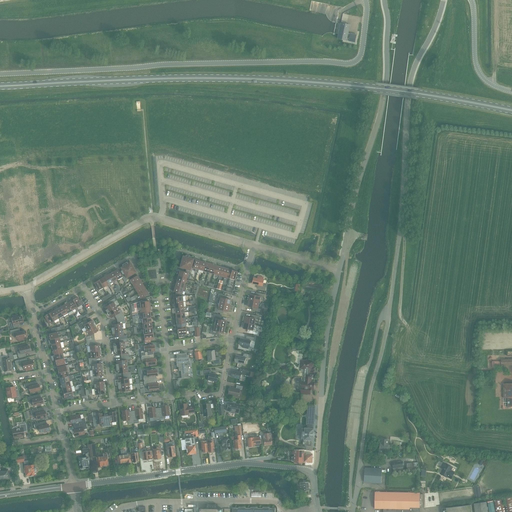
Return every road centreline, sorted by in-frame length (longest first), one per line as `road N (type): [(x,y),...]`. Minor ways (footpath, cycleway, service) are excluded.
road 1 (unclassified): [(353,511),(398,242),(408,86),(443,0)]
road 2 (primary): [(0,86),(238,78),(417,93)]
road 3 (unclassified): [(365,0),(353,62),(0,74)]
road 4 (unclassified): [(339,270),(384,95),(384,0)]
road 5 (unclassified): [(252,246),(152,217),(26,287)]
road 6 (secondary): [(72,485),(248,463),(310,473)]
road 7 (unclassified): [(310,473),(339,270)]
road 8 (residential): [(113,403),(108,344),(84,289),(32,310)]
